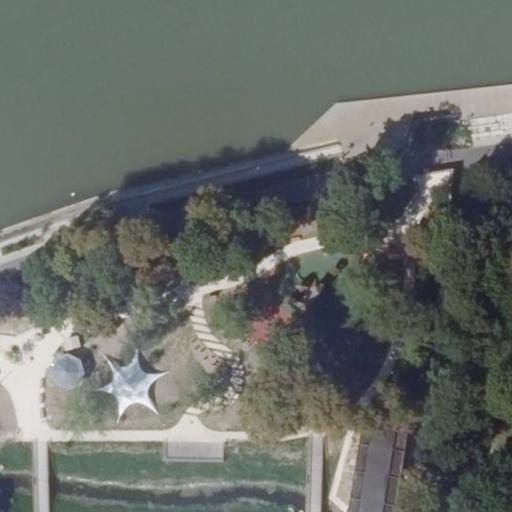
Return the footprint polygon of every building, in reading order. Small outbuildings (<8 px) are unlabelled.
[(501,189),(496,162),(476,165),(472,188),(485,191),(501,189)] [(457,169),(415,177),(419,195),(428,195),(452,194),(457,169)] [(80,360),(66,353),(54,358),(47,369),(50,383),(63,389),(76,386),(86,374),(80,360)] [(149,365),(139,417),(175,424),(184,371),(149,365)] [(396,511),(411,422),(370,416),(355,511),(396,511)]
